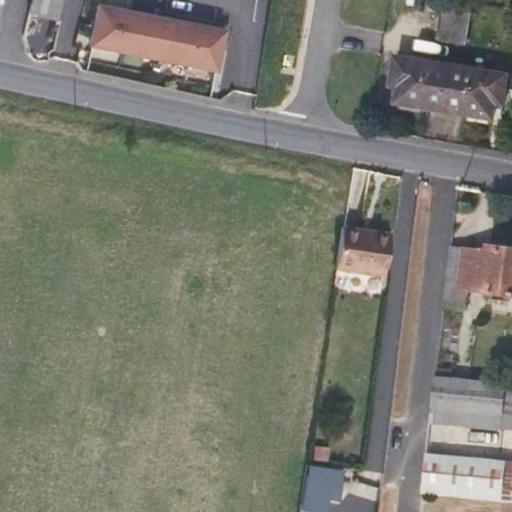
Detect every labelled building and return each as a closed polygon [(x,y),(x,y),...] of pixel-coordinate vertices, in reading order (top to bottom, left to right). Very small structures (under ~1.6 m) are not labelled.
[(34,0),(31,14),(57,20),(61,0),(34,0)] [(459,5),(459,1),(449,0),(442,0),(437,39),(467,45),(473,8),(459,5)] [(159,20),(99,7),(90,46),(152,59),(159,20)] [(159,20),(152,59),(217,72),(225,33),(159,20)] [(509,76),(398,57),(393,88),(400,90),(398,103),(495,120),(497,106),(503,107),(509,76)] [(375,233),(347,229),(340,271),(369,275),(375,233)] [(395,236),(375,233),(369,275),(389,278),(395,236)] [(452,248),(447,287),(469,291),(511,296),(511,249),(490,246),(489,253),(452,248)] [(467,308),(469,291),(447,287),(445,306),(467,308)] [(437,376),(454,378),(455,369),(438,367),(437,376)] [(454,378),(437,376),(434,409),(505,416),(504,429),(511,429),(511,386),(479,382),(479,381),(454,378)] [(505,416),(434,409),(432,424),(504,431),(504,429),(505,416)] [(511,464),(508,464),(429,456),(425,494),(504,502),(511,502),(511,464)] [(313,511),(336,511),(339,467),(306,465),(303,511),(313,511)]
